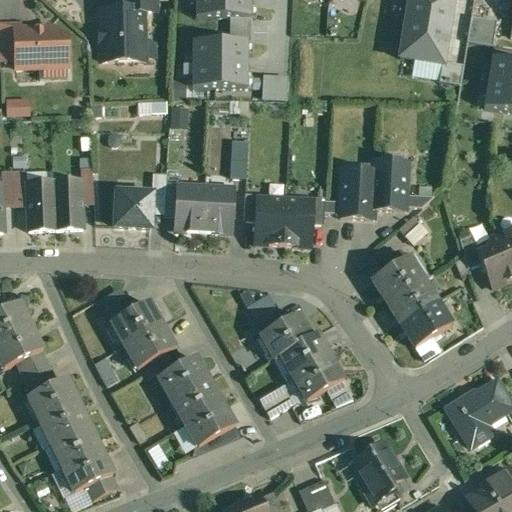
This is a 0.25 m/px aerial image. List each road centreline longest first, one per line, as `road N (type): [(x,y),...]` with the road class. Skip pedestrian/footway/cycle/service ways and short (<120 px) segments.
road 1 (residential): [(175,270),(321,289),(344,306),(403,398)]
road 2 (residential): [(164,501),(80,354),(42,262)]
road 3 (residential): [(283,455),(175,270)]
road 4 (residential): [(42,262),(175,270)]
road 5 (residential): [(283,455),(403,398)]
road 6 (residential): [(403,398),(511,330)]
road 7 (residential): [(164,501),(283,455)]
